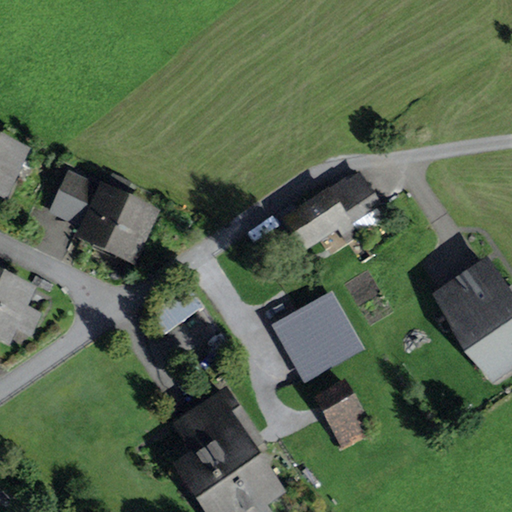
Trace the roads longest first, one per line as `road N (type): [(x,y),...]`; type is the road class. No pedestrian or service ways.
road 1 (residential): [(122,304),(316,176),(511,142)]
road 2 (residential): [(0,390),(122,304)]
road 3 (residential): [(122,304),(0,245)]
